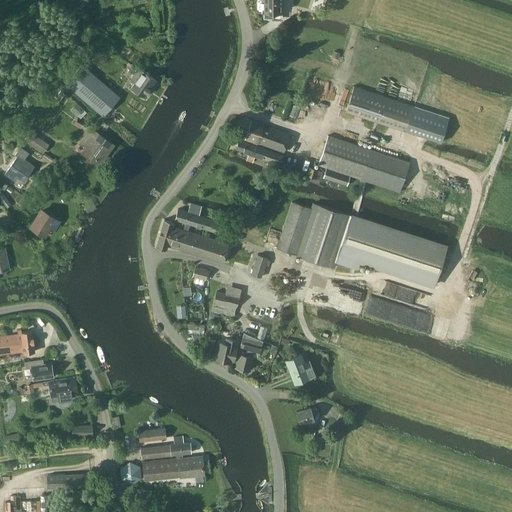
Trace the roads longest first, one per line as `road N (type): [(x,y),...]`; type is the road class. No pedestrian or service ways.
road 1 (unclassified): [(276,511),(276,463),(260,401),(189,353),(166,327),(147,257),(148,222),(198,159),(244,68),(236,0)]
road 2 (unclassified): [(133,511),(115,487),(110,434),(65,328),(45,308),(0,312)]
